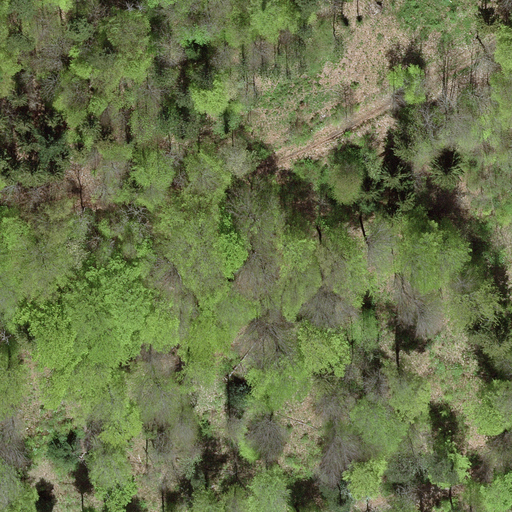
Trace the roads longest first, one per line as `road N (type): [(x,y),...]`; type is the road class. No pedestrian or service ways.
road 1 (track): [(511,34),(228,172),(99,195),(0,184)]
road 2 (track): [(511,468),(364,511)]
